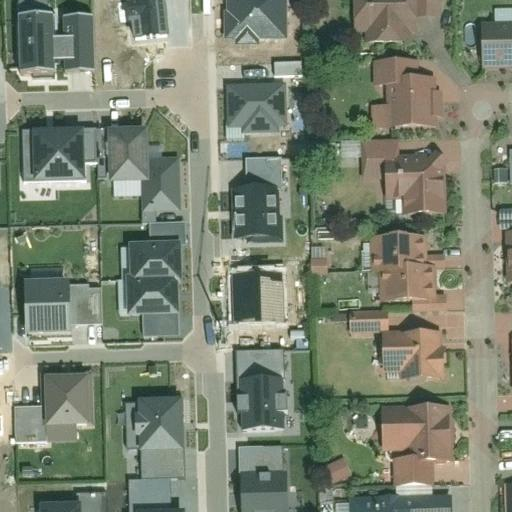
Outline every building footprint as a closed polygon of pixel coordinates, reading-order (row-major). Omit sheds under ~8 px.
[(128,0),(133,42),(171,38),(166,0),(128,0)] [(285,0),(224,0),(225,41),(234,41),(234,47),(258,47),(258,41),(286,41),(285,0)] [(410,0),(350,0),(351,48),(411,48),(411,23),(410,0)] [(439,0),(410,0),(411,23),(440,23),(439,0)] [(96,77),(94,20),(63,21),(64,38),(54,39),(53,22),(21,23),(23,80),(57,78),(56,67),(65,67),(65,78),(96,77)] [(511,26),(479,27),(480,72),(511,71),(511,26)] [(416,66),(374,66),(374,83),(384,83),(416,83),(416,66)] [(435,134),(434,83),(416,83),(384,83),(384,134),(435,134)] [(284,88),(226,91),(227,129),(286,127),(284,88)] [(85,134),(35,136),(37,182),(86,180),(85,134)] [(145,134),(111,135),(112,184),(146,183),(146,165),(145,134)] [(402,143),(365,143),(365,181),(388,181),(388,164),(402,164),(402,143)] [(402,164),(388,164),(388,181),(388,203),(406,203),(406,217),(445,217),(445,164),(402,164)] [(177,165),(146,165),(146,183),(147,213),(178,213),(177,165)] [(278,189),(231,191),(234,242),(281,240),(278,189)] [(367,245),(366,276),(379,277),(423,277),(423,245),(367,245)] [(179,247),(129,249),(131,317),(182,315),(179,247)] [(325,263),(310,263),(310,279),(325,279),(325,263)] [(283,276),(231,278),(233,328),(284,326),(283,276)] [(379,277),(378,309),(435,309),(435,277),(423,277),(379,277)] [(26,288),(29,335),(72,333),(69,286),(26,288)] [(386,317),(350,318),(351,338),(382,337),(386,337),(386,317)] [(386,337),(382,337),(384,390),(441,388),(439,335),(386,337)] [(89,426),(88,380),(46,381),(47,428),(89,426)] [(284,431),(282,385),(242,387),(244,433),(284,431)] [(140,454),(183,452),(181,403),(139,405),(140,454)] [(447,412),(381,413),(381,460),(411,459),(412,470),(434,470),(449,469),(447,412)] [(349,479),(341,463),(324,471),(331,487),(349,479)] [(390,470),(391,493),(434,492),(434,470),(412,470),(390,470)] [(240,478),(240,511),(288,511),(288,477),(240,478)] [(447,511),(447,501),(403,502),(348,503),(348,511),(447,511)]
